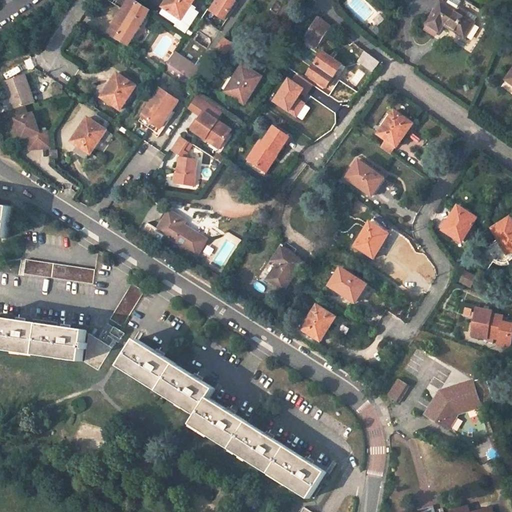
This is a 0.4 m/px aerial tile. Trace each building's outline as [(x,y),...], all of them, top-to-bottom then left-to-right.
[(193,3),(195,0),(169,0),(161,13),(188,31),(202,9),(193,3)] [(216,0),(210,10),(225,19),(237,1),(236,0),(216,0)] [(490,15),(467,0),(465,0),(464,2),(461,0),(447,0),(446,2),(444,1),(427,26),(439,34),(445,25),(465,39),(479,18),(485,22),(490,15)] [(140,3),(134,12),(126,7),(114,27),(123,32),(119,39),(132,46),(153,11),(140,3)] [(320,19),(306,39),(317,47),(330,27),(320,19)] [(379,29),(375,25),(370,27),(369,32),(373,36),(378,34),(379,29)] [(343,65),(324,52),(324,53),(321,51),(320,53),(322,55),(309,75),(327,87),(343,65)] [(365,52),(359,60),(373,71),(381,63),(365,52)] [(203,71),(175,53),(168,63),(196,81),(203,71)] [(263,80),(244,67),(226,94),(244,107),(263,80)] [(123,109),(141,82),(129,74),(127,77),(121,73),(104,97),(123,109)] [(39,101),(29,75),(10,81),(19,108),(22,107),(27,105),(39,101)] [(355,90),(348,86),(345,91),(351,95),(355,90)] [(180,101),(162,89),(145,116),(162,127),(180,101)] [(233,131),(217,121),(223,112),(199,96),(194,105),(206,113),(193,131),(207,141),(209,138),(223,146),(233,131)] [(345,113),(331,103),(325,112),(338,122),(345,113)] [(27,105),(22,107),(25,117),(31,115),(27,105)] [(19,108),(12,110),(15,121),(19,119),(22,128),(25,138),(32,136),(33,150),(53,151),(51,130),(41,131),(35,113),(31,115),(25,117),(22,107),(19,108)] [(395,112),(378,135),(396,149),(413,126),(395,112)] [(109,121),(97,113),(93,119),(90,117),(75,140),(80,144),(75,150),(94,162),(98,156),(93,153),(103,138),(110,142),(116,134),(105,127),(109,121)] [(272,161),(276,155),(279,157),(291,140),(274,129),(263,146),(260,144),(250,159),(258,165),(256,168),(267,175),(272,167),(272,161)] [(181,139),(172,152),(181,158),(179,175),(176,174),(174,185),(194,189),(198,164),(187,161),(187,156),(183,153),(189,145),(181,139)] [(371,197),(384,179),(359,162),(346,179),(371,197)] [(448,222),(443,218),(438,226),(463,241),(478,217),(458,205),(448,222)] [(186,219),(170,209),(158,229),(165,234),(161,241),(166,245),(171,237),(197,254),(207,238),(184,223),(186,219)] [(0,239),(12,241),(16,213),(0,210),(0,239)] [(511,222),(509,217),(491,229),(499,240),(500,240),(508,252),(511,249),(511,222)] [(372,220),(356,244),(375,256),(391,232),(372,220)] [(303,260),(281,247),(273,258),(278,262),(268,279),(285,289),(303,260)] [(96,271),(33,262),(31,276),(99,287),(101,272),(96,271)] [(206,275),(211,266),(204,262),(199,270),(206,275)] [(341,265),(329,283),(355,299),(367,282),(341,265)] [(472,281),(477,272),(469,266),(463,276),(472,281)] [(151,295),(139,287),(117,322),(130,329),(151,295)] [(336,315),(317,303),(302,326),(321,339),(336,315)] [(495,310),(479,306),(473,333),(489,337),(489,335),(508,339),(507,344),(511,345),(511,316),(495,312),(495,310)] [(0,330),(0,348),(88,361),(92,333),(76,331),(15,322),(2,320),(0,330)] [(117,350),(94,336),(91,364),(103,373),(117,350)] [(205,416),(199,424),(314,498),(329,474),(317,466),(273,438),(222,405),(214,400),(220,391),(207,383),(154,350),(143,343),(128,367),(205,416)] [(501,399),(492,374),(482,377),(481,380),(479,382),(474,380),(465,383),(465,382),(448,390),(451,393),(447,397),(443,400),(440,398),(431,414),(454,428),(463,414),(461,408),(465,407),(467,411),(484,405),(501,399)] [(402,376),(390,394),(403,402),(414,385),(402,376)] [(494,511),(493,506),(475,511),(473,503),(451,509),(451,511),(494,511)]
